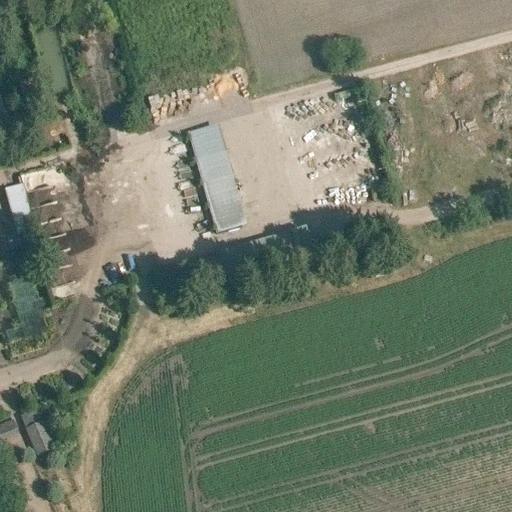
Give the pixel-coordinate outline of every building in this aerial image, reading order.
[(0,148),(12,145),(0,108),(0,148)] [(241,229),(213,129),(188,135),(216,237),(241,229)] [(399,130),(386,133),(390,149),(403,147),(399,130)] [(31,187),(56,181),(52,164),(27,170),(31,187)] [(34,235),(21,186),(3,191),(16,239),(34,235)] [(155,274),(150,276),(156,299),(226,279),(228,288),(313,264),(312,261),(306,239),(304,232),(155,274)] [(39,278),(22,279),(22,306),(26,306),(26,317),(40,317),(39,278)] [(0,423),(0,439),(23,431),(17,416),(0,423)] [(55,418),(30,428),(40,453),(65,443),(55,418)]
